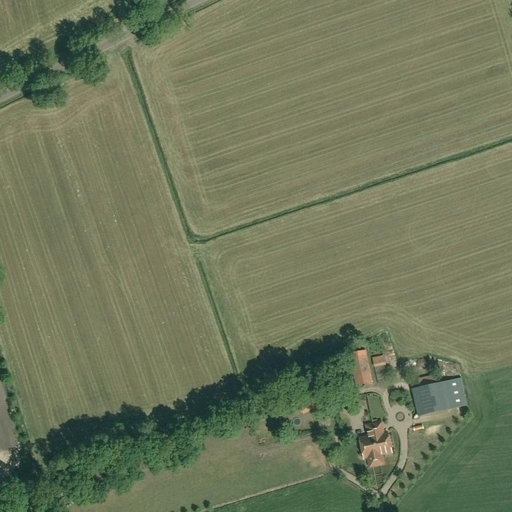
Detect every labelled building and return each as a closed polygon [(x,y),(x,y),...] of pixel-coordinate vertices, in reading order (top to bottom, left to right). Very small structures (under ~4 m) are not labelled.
[(387,356),(375,358),(376,368),(388,366),(387,356)] [(358,389),(372,386),(367,358),(352,361),(358,389)] [(418,417),(468,406),(462,378),(438,384),(436,375),(418,379),(420,388),(412,390),(418,417)] [(304,413),(322,405),(317,393),(298,401),(304,413)] [(327,412),(316,415),(319,427),(330,425),(327,412)] [(279,433),(285,431),(282,418),(276,419),(279,433)] [(367,426),(369,435),(360,437),(365,458),(369,457),(371,467),(385,464),(383,455),(392,453),(388,433),(384,434),(382,423),(367,426)] [(275,437),(261,442),(263,448),(277,443),(275,437)]
